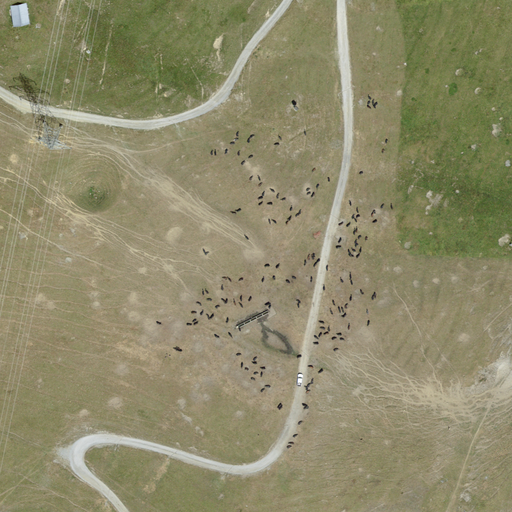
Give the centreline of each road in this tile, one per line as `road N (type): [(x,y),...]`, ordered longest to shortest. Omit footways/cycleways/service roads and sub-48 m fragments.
road 1 (track): [(339,0),(345,160),(288,424),(267,459),(236,470),(117,439),(84,442),(75,453),(80,472),(124,511)]
road 2 (track): [(0,90),(58,115),(179,119),(219,98),(285,0)]
road 3 (track): [(511,360),(446,511)]
